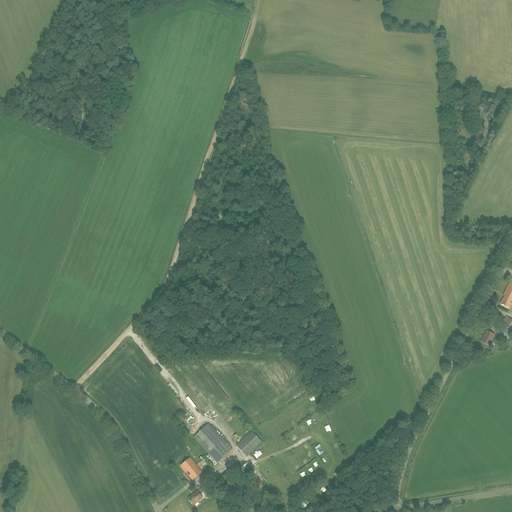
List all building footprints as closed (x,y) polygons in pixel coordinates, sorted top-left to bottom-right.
[(484,112),(492,116),(496,107),(484,102),(482,106),(485,107),(484,108),(486,109),(484,112)] [(484,133),(477,130),(471,142),(478,145),(484,133)] [(511,281),(503,296),(504,297),(500,304),(509,309),(511,302),(511,281)] [(496,332),(508,340),(511,334),(511,321),(507,317),(496,332)] [(486,332),(482,343),(490,346),(494,335),(486,332)] [(194,437),(209,454),(217,463),(232,449),(208,424),(194,437)] [(247,456),(262,442),(252,431),(237,446),(247,456)] [(202,473),(190,458),(180,466),(187,474),(188,473),(193,480),(202,473)] [(202,471),(208,466),(202,460),(196,464),(202,471)] [(235,466),(230,470),(221,479),(236,496),(246,487),(235,475),(240,471),(235,466)] [(264,485),(256,476),(249,482),(257,492),(264,485)] [(203,498),(198,492),(189,499),(194,505),(203,498)]
